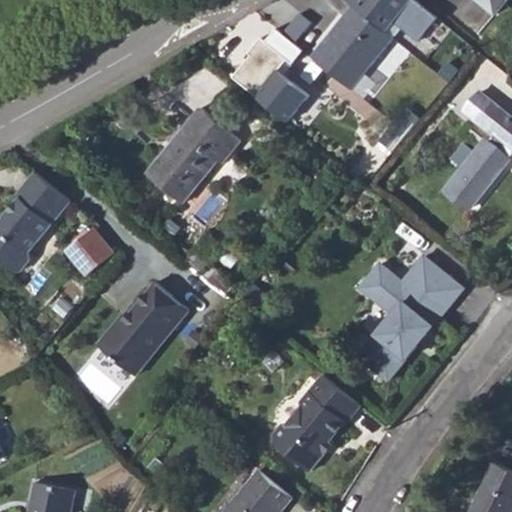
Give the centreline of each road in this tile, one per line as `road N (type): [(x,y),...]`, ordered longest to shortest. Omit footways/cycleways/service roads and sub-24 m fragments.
road 1 (tertiary): [(0,128),(218,0)]
road 2 (residential): [(376,511),(433,423),(511,334)]
